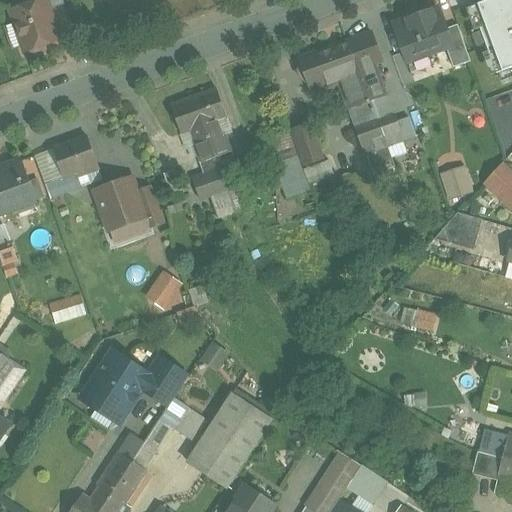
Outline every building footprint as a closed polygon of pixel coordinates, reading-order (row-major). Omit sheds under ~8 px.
[(41,2),(13,12),(27,52),(29,51),(35,54),(43,51),(46,45),(61,40),(50,11),(46,0),(41,2)] [(64,0),(40,0),(41,2),(46,0),(50,11),(66,5),(64,0)] [(511,0),(491,0),(473,7),(498,75),(511,70),(511,0)] [(440,9),(396,25),(409,62),(410,62),(410,60),(425,54),(426,57),(448,49),(454,47),(447,29),(440,9)] [(471,62),(459,25),(447,29),(454,47),(448,49),(454,68),(471,62)] [(373,33),(350,41),(373,101),(389,96),(382,79),(379,80),(374,65),(383,62),(373,33)] [(350,41),(303,58),(305,62),(302,67),(307,80),(312,83),(314,87),(333,79),(340,82),(350,109),(356,107),(360,118),(354,121),(357,129),(380,121),(373,101),(350,41)] [(217,90),(196,98),(206,126),(218,122),(227,118),(217,90)] [(398,122),(389,96),(373,101),(380,121),(389,147),(405,141),(398,122)] [(196,98),(173,107),(182,135),(192,131),(206,126),(196,98)] [(417,137),(410,117),(398,122),(405,141),(417,137)] [(380,121),(357,129),(366,155),(368,154),(389,147),(380,121)] [(224,138),(218,122),(206,126),(212,142),(224,138)] [(212,142),(206,126),(192,131),(198,147),(212,142)] [(311,126),(295,132),(307,164),(323,159),(311,126)] [(290,133),(266,140),(273,161),(297,154),(290,133)] [(89,137),(55,150),(65,178),(77,174),(78,177),(99,170),(100,170),(100,169),(89,137)] [(224,138),(212,142),(217,157),(232,152),(227,137),(224,138)] [(198,147),(195,148),(200,164),(217,157),(212,142),(198,147)] [(389,147),(368,154),(375,175),(396,167),(389,147)] [(298,157),(275,165),(286,199),(309,192),(298,157)] [(23,161),(0,169),(0,215),(38,202),(23,161)] [(330,161),(305,170),(310,183),(335,173),(330,161)] [(511,171),(503,164),(486,184),(511,207),(511,171)] [(465,169),(441,176),(449,200),(472,193),(465,169)] [(134,178),(106,188),(100,170),(99,170),(105,189),(96,192),(111,232),(130,225),(136,228),(149,223),(150,223),(139,193),(134,178)] [(222,219),(253,208),(242,177),(204,190),(208,201),(215,198),(222,219)] [(152,189),(139,193),(150,223),(149,223),(151,228),(165,222),(152,189)] [(484,220),(459,213),(436,240),(475,251),(484,220)] [(8,250),(7,277),(21,277),(21,250),(8,250)] [(166,275),(150,298),(165,308),(181,285),(166,275)] [(56,326),(92,315),(85,295),(50,306),(56,326)] [(422,314),(420,329),(436,331),(437,316),(422,314)] [(229,355),(213,345),(202,362),(218,372),(229,355)] [(150,375),(114,351),(86,393),(88,403),(121,424),(144,390),(153,377),(150,375)] [(0,353),(0,376),(10,361),(0,353)] [(190,377),(161,358),(150,375),(153,377),(144,390),(169,407),(144,445),(145,446),(190,377)] [(235,395),(190,464),(230,490),(275,421),(235,395)] [(209,422),(189,409),(181,422),(167,413),(145,446),(156,454),(173,428),(195,443),(209,422)] [(0,445),(12,427),(0,418),(0,445)] [(487,426),(467,418),(458,439),(478,448),(487,426)] [(135,440),(128,442),(120,453),(134,462),(145,446),(144,445),(135,440)] [(511,443),(508,442),(503,459),(511,461),(511,443)] [(134,463),(101,511),(118,511),(125,503),(127,505),(149,472),(146,470),(156,454),(145,446),(134,462),(134,463)] [(92,501),(84,495),(72,511),(101,511),(134,463),(134,462),(120,453),(99,486),(101,488),(92,501)] [(503,459),(479,453),(473,475),(499,481),(495,494),(511,498),(511,497),(511,479),(499,476),(503,459)] [(312,511),(327,511),(358,466),(340,454),(305,507),(308,508),(312,511)] [(511,461),(503,459),(499,476),(511,479),(511,461)] [(348,486),(374,504),(388,483),(362,466),(348,486)] [(253,493),(245,488),(229,511),(271,511),(275,508),(267,503),(266,499),(257,492),(253,493)] [(357,511),(342,502),(335,511),(357,511)]
